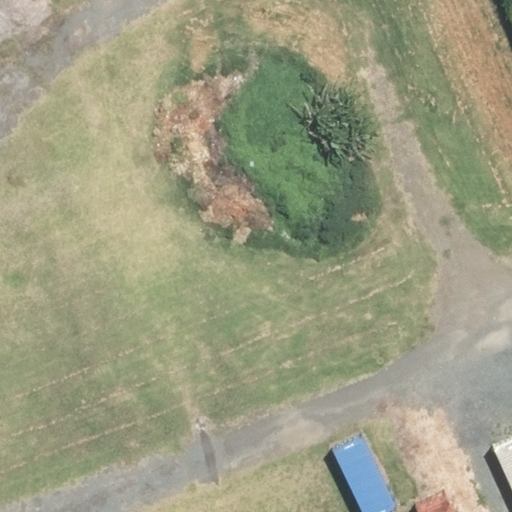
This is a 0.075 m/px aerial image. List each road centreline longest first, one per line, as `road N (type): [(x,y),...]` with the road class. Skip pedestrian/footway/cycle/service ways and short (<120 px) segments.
road 1 (track): [(511,311),(30,511)]
road 2 (track): [(352,0),(484,323)]
road 3 (track): [(0,84),(50,27),(108,0)]
